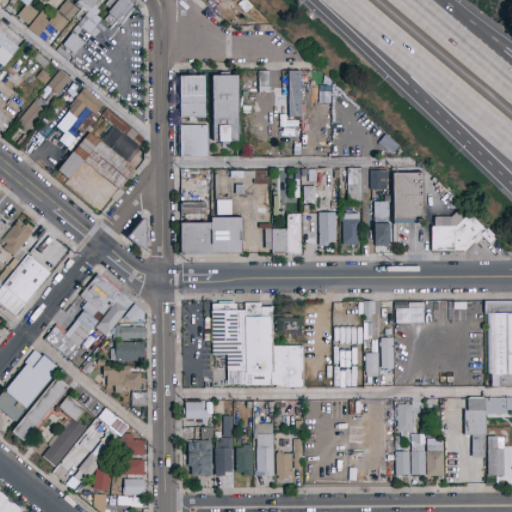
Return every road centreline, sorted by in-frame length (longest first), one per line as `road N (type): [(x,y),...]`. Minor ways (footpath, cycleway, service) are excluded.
road 1 (secondary): [(163,281),(511,278)]
road 2 (residential): [(165,510),(511,510)]
road 3 (tertiary): [(164,4),(163,281)]
road 4 (residential): [(164,163),(0,368)]
road 5 (tertiary): [(163,281),(165,511)]
road 6 (motorway): [(345,0),(511,139)]
road 7 (secondary): [(0,162),(126,267),(163,281)]
road 8 (motorway): [(413,84),(511,183)]
road 9 (residential): [(164,4),(221,48),(280,47)]
road 10 (motorway): [(511,84),(411,0)]
